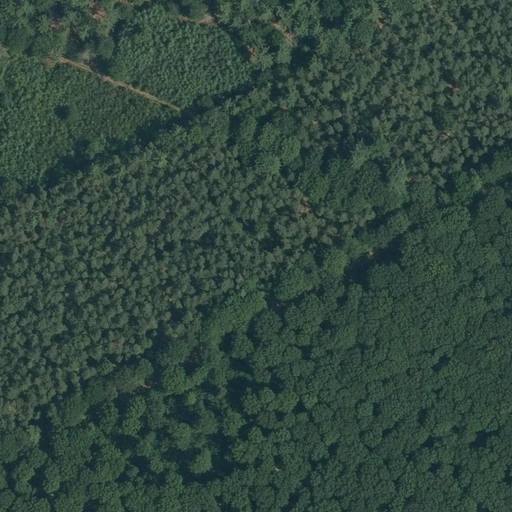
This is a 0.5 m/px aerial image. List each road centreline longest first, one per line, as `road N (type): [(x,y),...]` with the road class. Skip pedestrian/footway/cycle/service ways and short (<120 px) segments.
road 1 (track): [(0,463),(511,178)]
road 2 (track): [(424,227),(0,22)]
road 3 (track): [(188,113),(295,45),(403,0)]
road 4 (track): [(511,496),(440,499),(393,511)]
